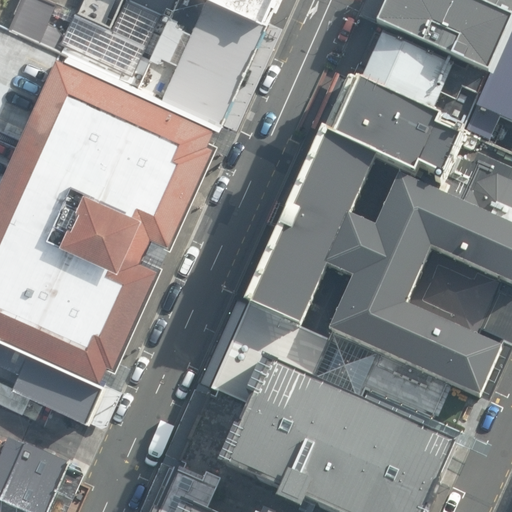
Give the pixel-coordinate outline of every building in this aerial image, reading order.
[(268,24),(209,0),(180,0),(138,94),(219,131),(268,24)] [(210,0),(268,24),(280,0),(210,0)] [(511,32),(511,4),(501,0),(388,0),(377,24),(376,24),(468,66),(493,76),(511,32)] [(468,66),(376,24),(352,79),(443,121),(468,66)] [(0,195),(61,60),(62,57),(0,29),(0,195)] [(511,32),(493,76),(468,132),(511,151),(511,32)] [(138,94),(61,60),(0,195),(0,336),(1,337),(103,382),(111,367),(120,371),(166,269),(164,268),(172,251),(174,252),(222,147),(214,143),(219,131),(138,94)] [(443,121),(352,79),(326,139),(443,194),(468,132),(443,121)] [(443,194),(326,139),(183,459),(236,482),(303,511),(425,511),(456,445),(430,434),(448,392),(474,403),(511,316),(511,179),(483,167),(466,205),(443,194)] [(103,382),(1,337),(0,339),(0,382),(89,423),(103,382)] [(51,511),(72,464),(10,438),(0,460),(0,501),(25,511),(51,511)] [(222,511),(236,482),(183,459),(160,511),(222,511)]
